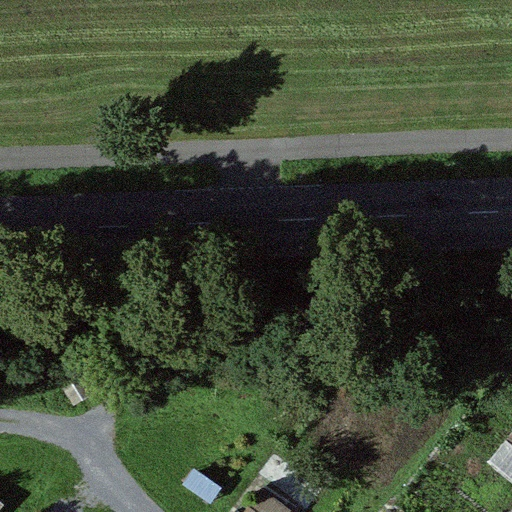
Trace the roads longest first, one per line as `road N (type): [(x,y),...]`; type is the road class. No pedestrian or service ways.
road 1 (secondary): [(511,213),(0,233)]
road 2 (track): [(163,511),(83,431),(0,423)]
